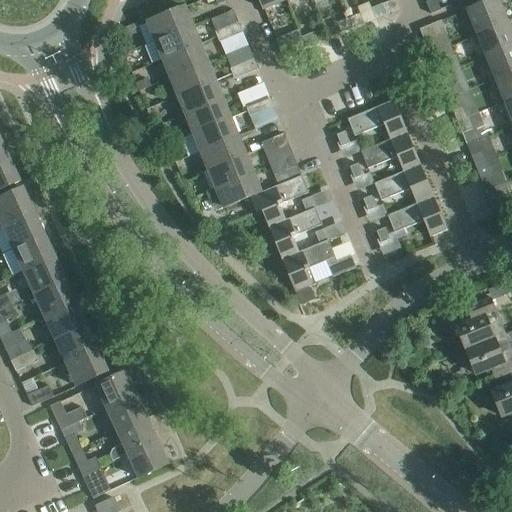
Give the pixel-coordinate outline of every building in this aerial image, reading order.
[(286,0),(259,0),(264,9),(286,0)] [(387,15),(399,10),(395,0),(393,0),(383,4),(387,15)] [(431,14),(441,10),(437,0),(432,0),(426,2),(431,14)] [(473,36),(508,22),(498,0),(492,0),(468,10),(474,24),(469,26),(473,36)] [(193,26),(185,8),(185,7),(148,22),(156,41),(193,26)] [(352,29),(364,24),(360,14),(348,19),(352,29)] [(341,33),(352,29),(348,19),(337,23),(341,33)] [(420,30),(425,41),(446,32),(442,21),(420,30)] [(487,57),(511,46),(511,32),(508,22),(473,36),(477,45),(481,42),(487,57)] [(231,38),(243,33),(239,23),(227,27),(231,38)] [(163,60),(201,44),(193,26),(156,41),(163,60)] [(220,42),(231,38),(227,27),(216,32),(220,42)] [(307,47),(318,43),(314,33),(303,37),(307,47)] [(295,52),(307,47),(303,37),(291,42),(295,52)] [(171,78),(208,63),(201,44),(163,60),(171,78)] [(511,46),(487,57),(493,70),(488,72),(492,82),(511,73),(511,46)] [(439,76),(458,69),(453,57),(434,64),(439,76)] [(246,75),(258,70),(254,60),(242,64),(246,75)] [(179,97),(216,81),(208,63),(171,78),(179,97)] [(235,79),(246,75),(242,64),(231,69),(235,79)] [(444,88),(454,84),(463,80),(458,69),(439,76),(444,88)] [(511,73),(492,82),(495,90),(500,88),(506,103),(511,100),(511,73)] [(186,115),(223,100),(216,81),(179,97),(186,115)] [(262,112),(274,107),(269,97),(258,102),(262,112)] [(194,134),(231,118),(223,100),(186,115),(194,134)] [(391,139),(407,132),(394,101),(348,120),(355,137),(381,126),(382,127),(385,126),(391,139)] [(250,116),(262,112),(258,102),(246,106),(250,116)] [(458,122),(468,118),(463,106),(453,110),(458,122)] [(201,152),(239,137),(231,118),(194,134),(201,152)] [(458,122),(463,134),(473,130),(468,118),(458,122)] [(350,144),(346,132),(337,135),(342,147),(350,144)] [(421,164),(408,133),(407,132),(391,139),(361,152),(368,169),(394,158),(395,160),(398,158),(404,172),(421,164)] [(277,149),(289,144),(285,134),(273,139),(277,149)] [(209,171),(246,155),(239,137),(201,152),(209,171)] [(0,162),(12,157),(8,149),(5,150),(0,138),(0,162)] [(265,153),(277,149),(273,139),(261,143),(265,153)] [(477,168),(487,164),(482,152),(472,156),(477,168)] [(217,189),(254,174),(246,155),(209,171),(217,189)] [(0,191),(21,182),(13,167),(16,166),(12,157),(0,162),(0,191)] [(359,164),(350,168),(355,179),(364,176),(359,164)] [(434,198),(421,166),(421,164),(404,172),(374,184),(382,201),(407,190),(409,192),(412,191),(418,204),(434,198)] [(477,168),(481,180),(491,175),(487,164),(477,168)] [(290,181),(302,176),(298,166),(286,171),(290,181)] [(217,189),(210,192),(218,211),(256,195),(262,193),(254,174),(217,189)] [(309,193),(302,176),(290,181),(262,193),(256,195),(269,228),(286,221),(281,207),(284,206),(283,204),(309,193)] [(0,220),(3,226),(37,210),(33,202),(30,203),(24,188),(0,199),(0,220)] [(511,194),(491,203),(496,214),(511,207),(511,194)] [(372,196),(363,200),(368,211),(377,208),(372,196)] [(307,212),(315,208),(311,197),(302,201),(307,212)] [(448,231),(434,198),(418,204),(388,216),(395,233),(424,221),(431,238),(448,231)] [(322,225),(316,209),(315,208),(307,212),(286,221),(269,228),(283,260),(299,253),(294,239),(297,238),(296,236),(322,225)] [(13,249),(45,235),(38,220),(41,219),(37,210),(3,226),(13,249)] [(385,228),(377,232),(382,244),(390,240),(385,228)] [(320,245),(329,241),(324,229),(315,233),(320,245)] [(24,272),(58,256),(54,248),(51,249),(45,235),(13,249),(24,272)] [(320,245),(283,260),(296,293),(316,285),(310,270),(326,261),(333,278),(356,268),(351,255),(337,261),(329,241),(320,245)] [(34,295),(66,280),(59,266),(62,265),(58,256),(24,272),(34,295)] [(45,318),(79,302),(75,293),(72,295),(66,280),(34,295),(45,318)] [(510,282),(500,286),(504,296),(511,292),(511,281),(510,282)] [(0,310),(12,305),(7,294),(0,297),(0,310)] [(466,351),(506,334),(492,299),(467,310),(468,311),(472,309),(475,319),(457,327),(466,351)] [(55,341),(87,326),(80,312),(83,310),(79,302),(45,318),(55,341)] [(12,305),(0,310),(0,323),(16,317),(17,316),(12,305)] [(66,364),(100,348),(96,339),(94,341),(87,326),(55,341),(66,364)] [(511,372),(511,348),(506,334),(466,351),(476,374),(495,367),(499,376),(495,378),(496,380),(507,375),(511,372)] [(11,361),(33,351),(28,340),(6,350),(11,361)] [(77,387),(109,372),(101,357),(104,356),(100,348),(66,364),(77,387)] [(11,361),(16,372),(38,362),(33,351),(11,361)] [(107,409),(138,395),(127,372),(96,386),(107,409)] [(511,372),(507,375),(511,385),(492,392),(502,417),(511,412),(511,372)] [(49,386),(39,391),(33,379),(22,384),(33,407),(55,397),(49,386)] [(117,432),(148,418),(138,395),(107,409),(117,432)] [(83,407),(66,414),(61,402),(51,407),(62,430),(88,418),(83,407)] [(128,455),(159,441),(148,418),(117,432),(123,445),(113,450),(110,456),(113,462),(128,455)] [(72,453),(82,448),(76,435),(66,439),(72,453)] [(128,455),(139,478),(170,464),(159,441),(128,455)] [(72,453),(78,466),(88,462),(82,448),(72,453)] [(93,499),(103,495),(97,481),(87,486),(93,499)] [(114,498),(96,506),(98,511),(119,511),(120,511),(114,498)]
